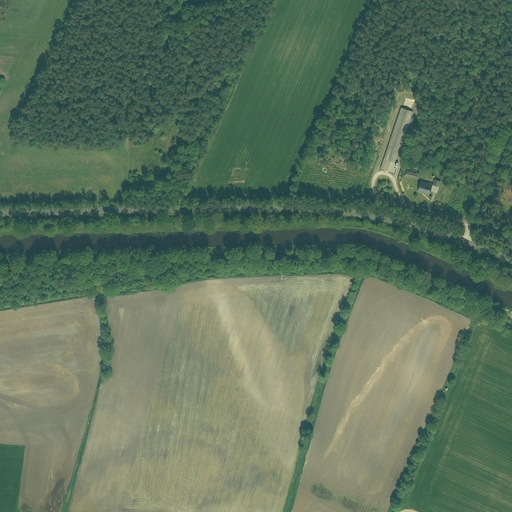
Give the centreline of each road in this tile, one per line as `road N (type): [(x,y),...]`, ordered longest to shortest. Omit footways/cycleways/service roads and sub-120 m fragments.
road 1 (tertiary): [(511,261),(439,232),(340,210),(0,212)]
road 2 (track): [(398,511),(473,324)]
